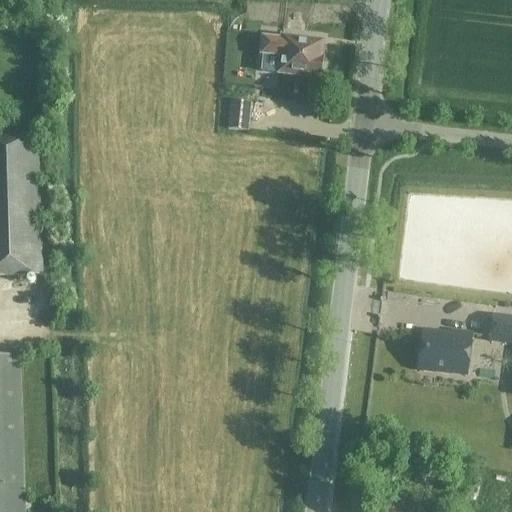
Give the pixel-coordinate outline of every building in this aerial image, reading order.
[(322,45),(281,40),(281,42),(264,40),(262,57),(281,59),(279,75),(319,79),(319,77),(323,75),(323,67),(321,64),(321,62),(320,61),(322,45)] [(227,130),(249,132),(252,104),(229,102),(227,130)] [(0,277),(44,277),(40,137),(0,137),(0,277)] [(511,318),(492,315),(488,341),(511,344),(511,318)] [(419,369),(466,376),(472,336),(453,333),(452,337),(423,334),(419,369)] [(22,511),(18,356),(0,356),(0,511),(22,511)]
